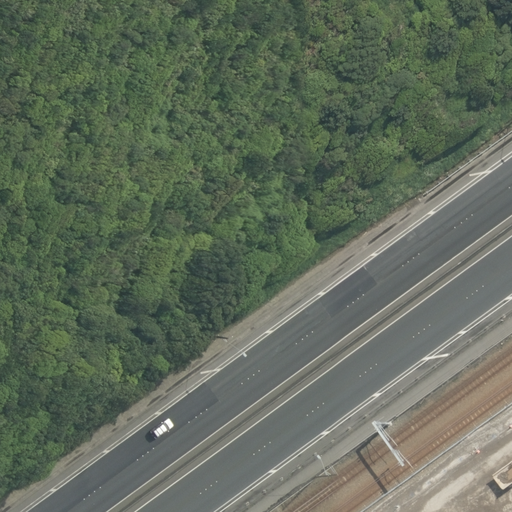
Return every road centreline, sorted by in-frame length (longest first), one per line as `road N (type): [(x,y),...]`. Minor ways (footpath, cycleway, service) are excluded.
road 1 (trunk): [(78,511),(511,189)]
road 2 (trunk): [(511,283),(196,511)]
